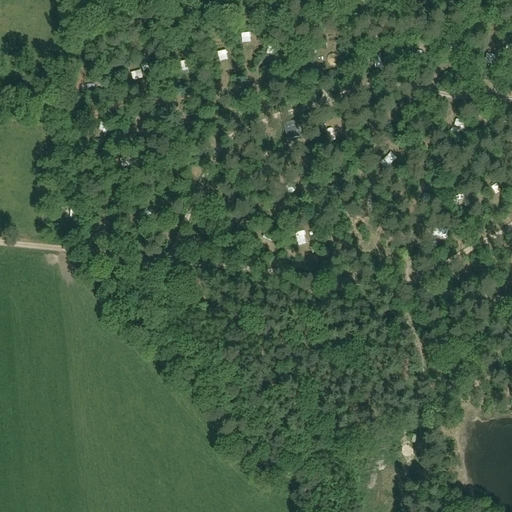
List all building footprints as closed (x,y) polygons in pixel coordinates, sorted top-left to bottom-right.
[(257,39),(247,39),(247,51),(257,50),(257,39)] [(504,53),(506,44),(499,43),(497,51),(504,53)] [(139,86),(148,83),(146,76),(137,79),(139,86)] [(106,94),(113,92),(110,83),(103,86),(106,94)] [(301,136),(297,123),(284,126),(288,140),(301,136)] [(339,146),(349,140),(346,135),(336,140),(339,146)] [(126,162),(129,173),(137,171),(133,160),(126,162)] [(341,179),(333,185),(339,193),(347,187),(341,179)] [(464,214),(471,212),(468,201),(461,203),(464,214)]
